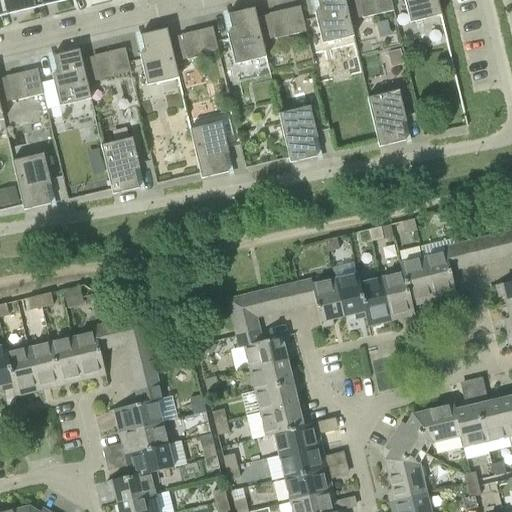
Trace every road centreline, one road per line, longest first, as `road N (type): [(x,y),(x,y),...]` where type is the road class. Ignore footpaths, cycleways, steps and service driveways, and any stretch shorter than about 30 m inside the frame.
road 1 (residential): [(511,123),(479,151),(0,234)]
road 2 (track): [(0,285),(511,191)]
road 3 (residential): [(368,422),(388,401),(427,395),(442,375),(495,363),(475,279)]
road 4 (residential): [(0,47),(176,5)]
road 5 (residential): [(368,422),(324,410),(302,323)]
